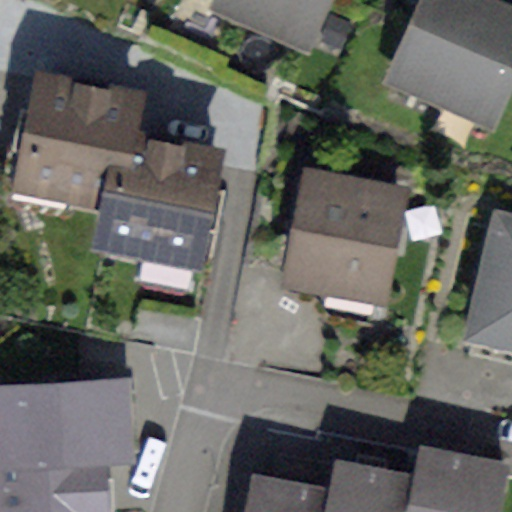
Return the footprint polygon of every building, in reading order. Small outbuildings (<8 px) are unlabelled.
[(303,53),(325,0),(220,0),(214,14),(303,53)] [(511,96),(511,20),(459,0),(429,0),(393,93),(497,134),(511,96)] [(111,214),(121,159),(129,110),(35,94),(17,198),(111,214)] [(121,159),(111,214),(104,252),(202,269),(218,176),(121,159)] [(304,184),(284,287),(385,306),(405,204),(304,184)] [(511,226),(499,224),(468,350),(511,360),(511,226)] [(130,391),(0,395),(0,446),(2,511),(104,511),(103,473),(133,472),(130,391)] [(321,489),(250,475),(246,501),(243,511),(508,511),(511,494),(511,467),(413,448),(410,466),(408,476),(380,470),(327,460),(321,489)]
